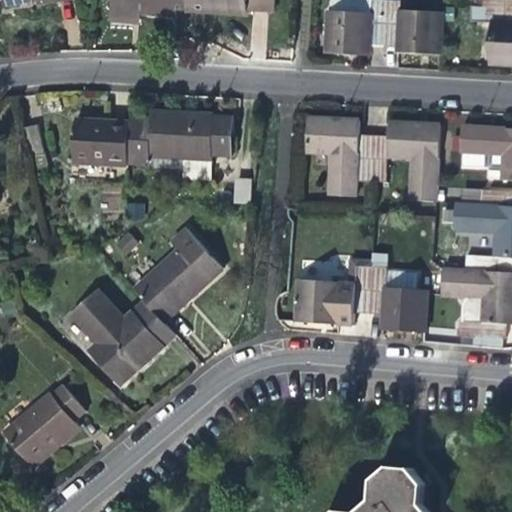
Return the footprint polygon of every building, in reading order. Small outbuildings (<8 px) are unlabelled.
[(178,14),(193,14),(193,0),(118,0),(118,28),(140,29),(140,24),(147,24),(148,19),(178,19),(178,14)] [(193,0),(193,14),(245,17),(255,18),(255,12),(279,14),(279,0),(193,0)] [(377,45),(392,46),(396,4),(381,3),(360,0),(343,0),(340,3),(336,54),(352,56),(376,58),(377,45)] [(511,0),(493,0),(493,10),(511,11),(511,0)] [(410,6),(396,4),(392,46),(407,47),(407,56),(415,56),(447,59),(450,18),(409,15),(410,6)] [(511,11),(493,10),(480,9),(479,24),(500,25),(498,66),(511,66),(511,11)] [(133,123),(133,127),(132,166),(152,167),(153,160),(183,162),(182,176),(182,185),(212,186),(213,155),(235,156),(235,119),(215,118),(215,116),(193,116),(154,115),(153,123),(133,123)] [(361,184),(376,185),(380,141),(365,140),(366,123),(342,122),(317,120),(315,154),(339,156),(336,198),(360,200),(361,184)] [(131,170),(132,166),(133,127),(103,126),(78,126),(77,168),(131,170)] [(396,143),(380,141),(376,185),(392,187),(394,160),(419,163),(416,204),(441,206),(448,129),(408,126),(397,126),(396,143)] [(470,155),(470,157),(472,157),(471,170),(498,173),(497,183),(499,183),(501,160),(504,134),(472,132),(471,142),(470,155)] [(52,160),(46,133),(31,137),(37,163),(52,160)] [(511,134),(504,134),(501,160),(499,183),(511,184),(511,186),(511,134)] [(463,141),(461,154),(470,155),(471,142),(463,141)] [(152,174),(182,176),(183,162),(153,160),(152,167),(152,174)] [(250,203),(250,177),(233,177),(233,203),(250,203)] [(468,208),(486,209),(497,210),(498,196),(488,195),(470,194),(468,208)] [(511,196),(498,196),(497,210),(511,211),(511,196)] [(478,259),(477,274),(511,277),(511,211),(497,210),(486,209),(468,208),(462,207),(460,232),(500,236),(498,261),(478,259)] [(121,251),(130,260),(143,247),(134,239),(121,251)] [(139,293),(146,300),(169,325),(191,305),(226,273),(195,241),(139,293)] [(360,269),(359,286),(356,313),(372,315),(376,270),(360,269)] [(390,271),(376,270),(372,315),(388,316),(387,332),(395,333),(426,336),(430,294),(421,293),(422,276),(391,273),(390,271)] [(511,277),(477,274),(446,272),(444,298),(487,302),(485,327),(463,325),(462,341),(505,344),(506,329),(511,329),(511,277)] [(355,329),(356,313),(359,286),(304,281),(300,325),(322,327),(355,329)] [(181,338),(169,325),(146,300),(124,320),(116,311),(85,339),(93,348),(89,352),(124,391),(144,372),(181,338)] [(76,427),(88,417),(67,390),(8,438),(35,472),(67,445),(82,434),(76,427)] [(430,511),(426,507),(428,487),(415,472),(392,470),(377,483),(375,503),(364,511),(430,511)]
